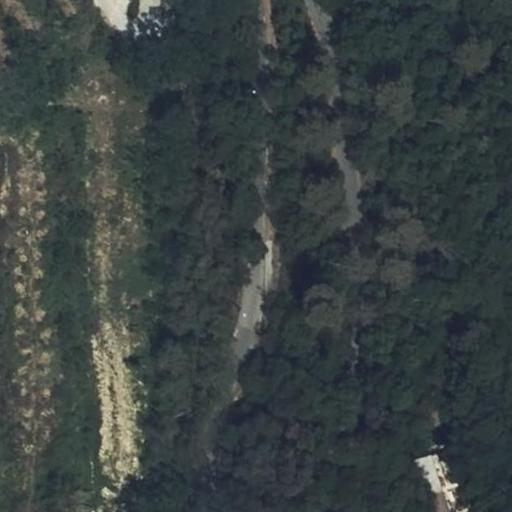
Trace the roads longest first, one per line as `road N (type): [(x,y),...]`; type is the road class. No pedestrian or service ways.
road 1 (tertiary): [(211,511),(254,313),(272,111),(252,0)]
road 2 (tertiary): [(314,0),(363,300),(362,462),(380,511)]
